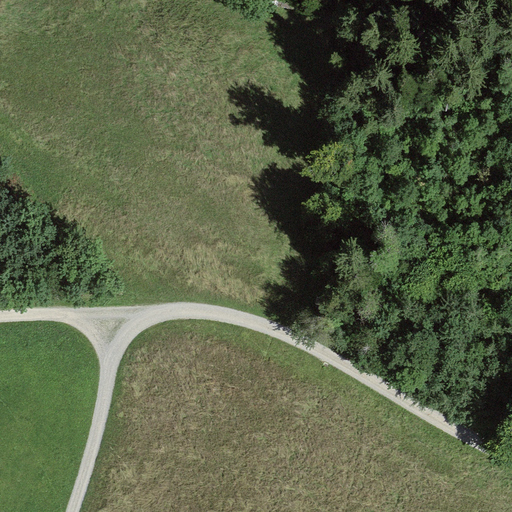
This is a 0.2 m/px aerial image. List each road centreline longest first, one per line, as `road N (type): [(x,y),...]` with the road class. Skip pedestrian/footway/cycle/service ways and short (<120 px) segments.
road 1 (track): [(113,324),(165,310),(261,324),(511,455)]
road 2 (track): [(0,321),(69,316),(113,324),(111,366),(71,511)]
